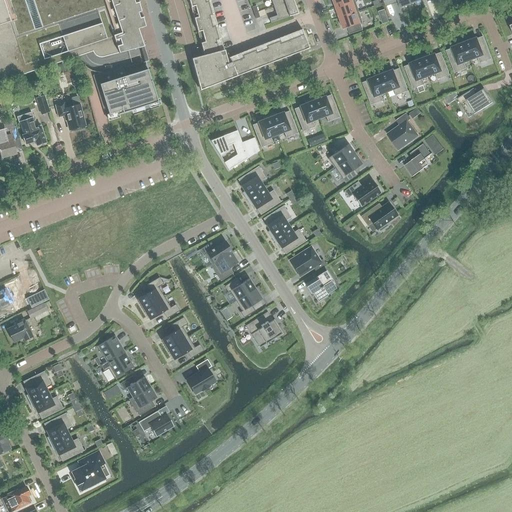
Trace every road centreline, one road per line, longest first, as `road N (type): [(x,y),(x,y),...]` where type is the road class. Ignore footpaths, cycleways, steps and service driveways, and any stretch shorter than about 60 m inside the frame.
road 1 (secondary): [(331,352),(511,145)]
road 2 (secondary): [(158,498),(275,408),(331,352)]
road 3 (residential): [(0,195),(185,125)]
road 4 (residential): [(333,66),(509,0)]
road 5 (tertiary): [(231,211),(331,352)]
road 6 (residential): [(185,125),(333,66)]
road 7 (residential): [(110,307),(149,255),(231,211)]
road 8 (residential): [(406,200),(360,134),(333,66)]
road 9 (residential): [(61,511),(0,384)]
road 10 (residential): [(0,378),(86,333),(110,307)]
road 11 (residential): [(227,0),(241,45),(316,16)]
